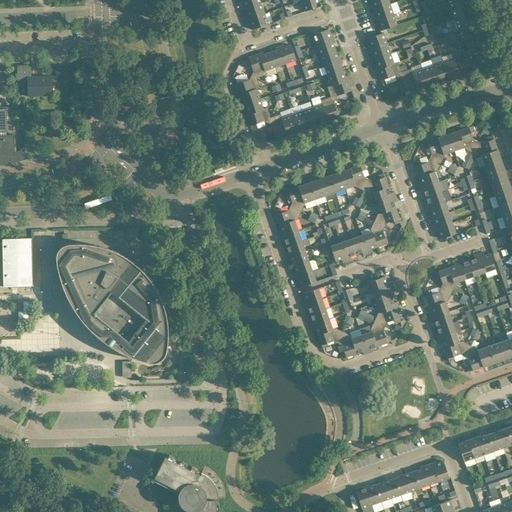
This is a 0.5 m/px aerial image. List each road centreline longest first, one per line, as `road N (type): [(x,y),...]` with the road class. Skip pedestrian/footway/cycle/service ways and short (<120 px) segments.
road 1 (residential): [(338,368),(307,341),(251,170)]
road 2 (residential): [(221,401),(174,196)]
road 3 (residential): [(338,368),(424,342),(400,263)]
road 4 (tertiary): [(137,172),(150,154),(158,109),(138,15)]
road 5 (tertiary): [(0,211),(101,201),(137,172)]
road 6 (residential): [(380,126),(511,90)]
road 7 (residential): [(263,166),(228,83),(244,43)]
road 8 (tertiary): [(105,16),(119,98),(107,145)]
road 9 (residential): [(422,246),(380,126)]
road 10 (residential): [(263,166),(380,126)]
road 11 (residential): [(380,126),(344,9)]
